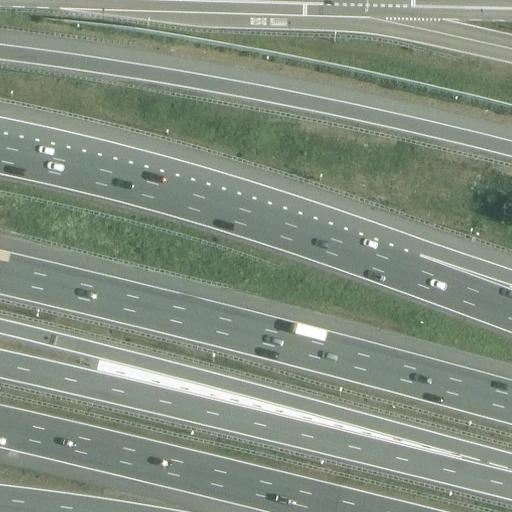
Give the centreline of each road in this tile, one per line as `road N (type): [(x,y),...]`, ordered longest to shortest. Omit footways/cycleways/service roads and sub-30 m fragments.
road 1 (motorway): [(511,478),(440,445),(0,330)]
road 2 (motorway): [(511,404),(0,274)]
road 3 (motorway): [(511,489),(0,366)]
road 4 (motorway): [(511,152),(289,99),(0,53)]
road 5 (motorway): [(410,277),(196,204),(0,156)]
road 6 (tertiary): [(511,9),(117,0)]
road 7 (motorway): [(0,428),(336,511)]
